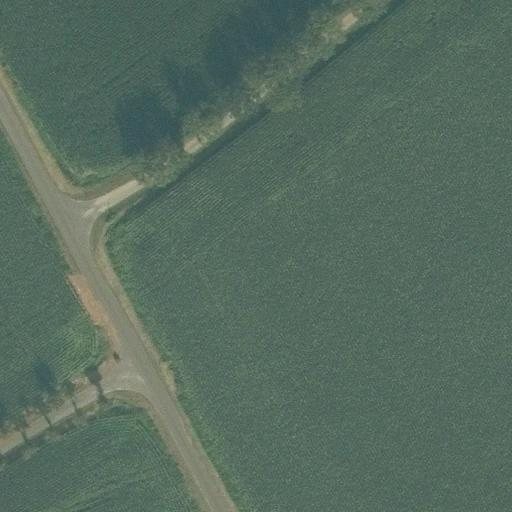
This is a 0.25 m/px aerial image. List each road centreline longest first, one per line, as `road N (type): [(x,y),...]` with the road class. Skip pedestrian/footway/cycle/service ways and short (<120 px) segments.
road 1 (unclassified): [(65,226),(176,156),(368,0)]
road 2 (unclassified): [(218,511),(65,226)]
road 3 (unclassified): [(65,226),(0,106)]
